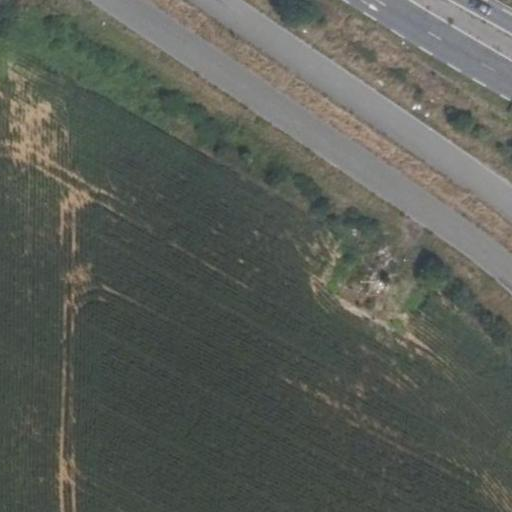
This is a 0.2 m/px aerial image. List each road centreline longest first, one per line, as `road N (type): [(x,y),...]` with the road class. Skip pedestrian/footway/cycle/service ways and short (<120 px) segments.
road 1 (secondary): [(121,0),(362,150),(511,262)]
road 2 (secondary): [(511,204),(202,0)]
road 3 (tertiary): [(372,0),(511,86)]
